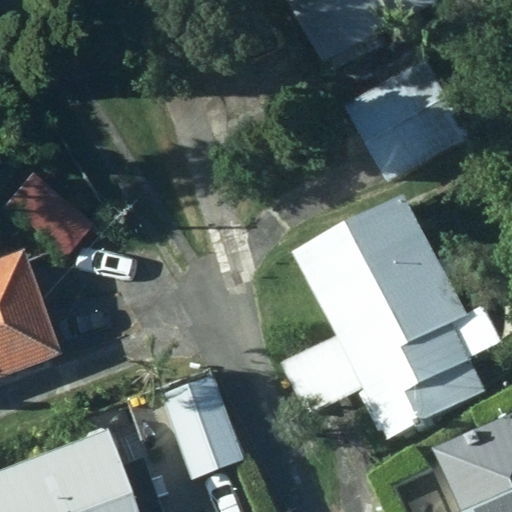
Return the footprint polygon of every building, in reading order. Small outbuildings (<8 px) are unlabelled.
[(324,71),(389,37),(369,0),(286,0),(299,24),(324,71)] [(369,0),(389,37),(458,0),(369,0)] [(361,101),(402,180),(501,130),(461,50),(361,101)] [(41,170),(14,202),(74,255),(102,225),(41,170)] [(460,257),(429,193),(314,250),(353,335),(299,362),(323,413),(377,387),(400,435),(498,389),(483,356),(511,342),(511,332),(473,250),(460,257)] [(0,386),(47,369),(8,266),(0,269),(0,386)] [(511,511),(511,421),(449,447),(477,511),(511,511)] [(172,511),(152,457),(131,465),(117,428),(0,474),(0,509),(1,511),(172,511)]
